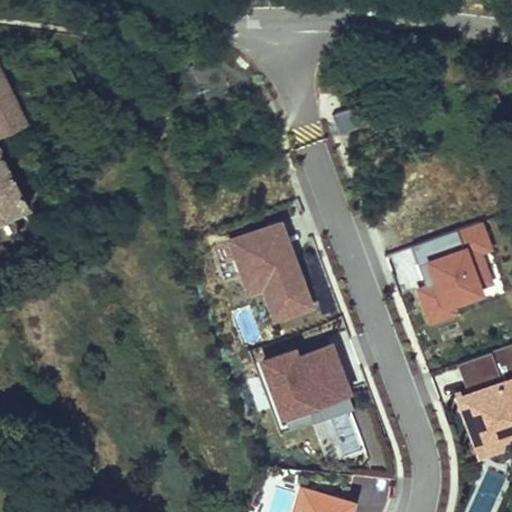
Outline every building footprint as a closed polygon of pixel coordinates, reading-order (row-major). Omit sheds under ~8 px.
[(0,129),(20,120),(5,87),(18,82),(21,89),(38,82),(43,95),(33,99),(40,114),(81,93),(64,55),(17,75),(13,65),(0,70),(0,69),(0,129)] [(352,107),(333,114),(339,132),(359,125),(352,107)] [(0,213),(23,203),(0,155),(0,213)] [(316,308),(283,216),(225,237),(246,294),(260,288),(273,323),(316,308)] [(412,242),(426,282),(414,286),(427,324),(460,313),(456,301),(504,285),(482,218),(412,242)] [(391,254),(403,287),(424,279),(411,246),(391,254)] [(330,335),(258,358),(282,431),(333,414),(347,455),(367,448),(330,335)] [(476,454),(511,441),(511,340),(457,359),(466,388),(455,392),(476,454)] [(351,511),(355,494),(295,482),(289,511),(351,511)]
